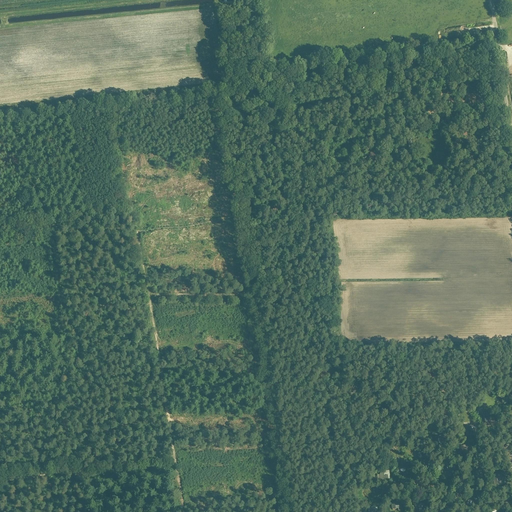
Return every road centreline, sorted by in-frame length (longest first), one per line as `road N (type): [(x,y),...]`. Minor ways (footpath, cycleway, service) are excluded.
road 1 (track): [(208,294),(317,279),(291,104),(226,58),(216,0)]
road 2 (track): [(87,511),(59,394),(60,302),(49,224)]
road 3 (track): [(274,89),(380,72),(405,58),(498,52)]
road 4 (track): [(292,108),(502,79)]
road 5 (track): [(177,458),(150,302)]
road 6 (residential): [(490,0),(511,155)]
road 7 (track): [(0,13),(132,0)]
road 8 (track): [(411,89),(428,122),(504,93)]
